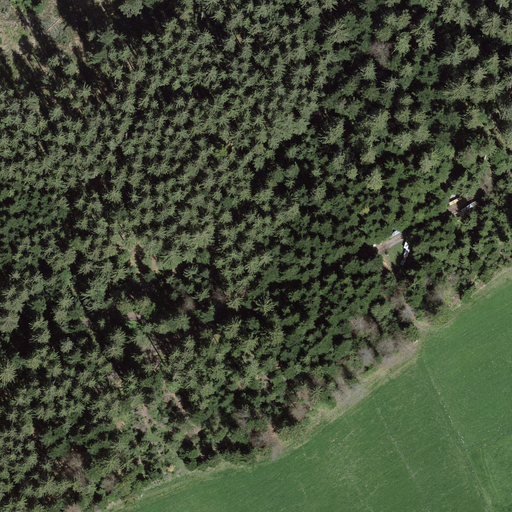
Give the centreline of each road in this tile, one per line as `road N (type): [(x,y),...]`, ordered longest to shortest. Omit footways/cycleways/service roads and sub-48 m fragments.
road 1 (track): [(156,331),(292,143),(436,0)]
road 2 (track): [(156,331),(205,327),(267,308),(511,169)]
road 3 (track): [(156,331),(0,508)]
road 4 (track): [(0,369),(36,356),(89,355),(156,331)]
